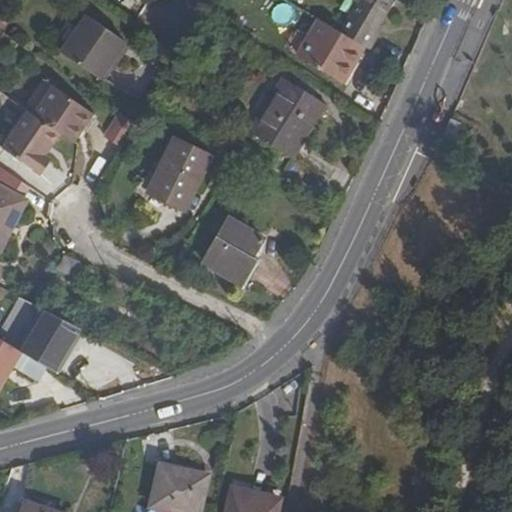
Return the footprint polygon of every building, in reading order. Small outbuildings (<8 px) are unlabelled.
[(380,23),(392,0),(359,0),(357,4),(341,32),(363,46),(370,50),(380,32),(376,29),(380,23)] [(0,38),(13,15),(0,8),(0,38)] [(122,43),(124,41),(88,16),(63,53),(99,77),(107,66),(113,69),(128,48),(122,43)] [(341,32),(322,20),(300,56),(342,81),(363,46),(341,32)] [(44,79),(55,86),(58,83),(47,75),(44,79)] [(293,157),(326,104),(282,77),(250,131),(293,157)] [(36,114),(55,86),(44,79),(25,107),(31,111),(36,114)] [(93,113),(55,86),(36,114),(31,111),(6,148),(44,173),(54,159),(47,155),(61,131),(75,140),(93,113)] [(137,124),(122,114),(108,136),(124,147),(137,124)] [(185,208),(210,157),(175,141),(150,191),(185,208)] [(22,200),(29,188),(0,168),(0,252),(0,253),(27,202),(22,200)] [(252,256),(263,237),(230,218),(205,262),(241,283),(255,259),(252,256)] [(55,372),(80,330),(48,314),(24,354),(49,369),(55,372)] [(24,354),(0,339),(0,358),(15,368),(7,378),(3,376),(0,378),(0,402),(13,413),(24,400),(20,397),(33,382),(38,385),(49,369),(24,354)] [(200,511),(208,476),(161,465),(151,507),(172,511),(200,511)] [(278,511),(282,498),(233,487),(227,511),(278,511)] [(22,511),(51,511),(26,503),(22,511)]
